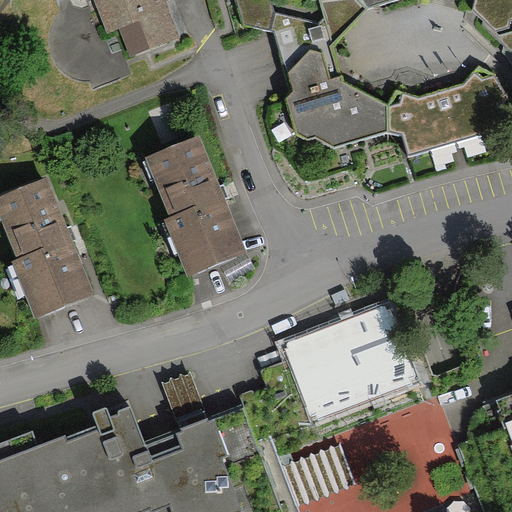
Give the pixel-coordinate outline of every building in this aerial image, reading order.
[(130,56),(184,35),(170,0),(94,0),(106,32),(119,27),(130,56)] [(493,121),(501,100),(491,79),(472,72),(462,87),(419,101),(395,92),(388,104),(339,81),(329,53),(360,16),(402,3),(402,0),(234,0),(242,30),(271,35),(291,91),(288,100),(297,132),(309,139),(320,135),(342,148),(389,131),(402,135),(410,152),(485,138),(493,121)] [(511,0),(471,0),(467,17),(500,50),(511,68),(511,0)] [(167,217),(191,273),(249,249),(201,133),(148,154),(173,215),(167,217)] [(34,316),(94,291),(47,177),(0,196),(0,214),(18,258),(11,260),(34,316)] [(285,351),(294,373),(238,396),(243,408),(194,428),(147,447),(131,408),(36,447),(29,430),(0,441),(0,511),(293,511),(270,454),(318,434),(312,421),(416,379),(388,309),(285,351)] [(178,424),(205,415),(193,376),(165,385),(178,424)] [(511,511),(511,395),(477,407),(463,443),(487,511),(511,511)] [(287,464),(300,511),(368,511),(351,447),(287,464)]
